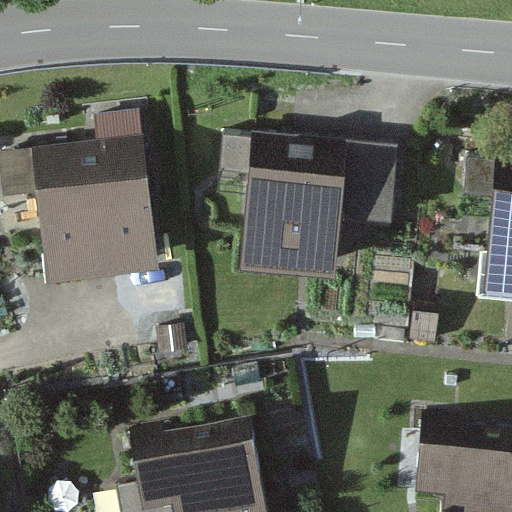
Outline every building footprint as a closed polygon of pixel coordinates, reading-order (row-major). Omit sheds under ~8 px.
[(97,107),(99,129),(145,124),(142,102),(97,107)] [(99,129),(31,138),(47,271),(161,257),(145,124),(99,129)] [(251,163),(252,144),(252,129),(225,128),(223,162),(251,163)] [(349,131),(347,151),(343,202),(393,207),(400,137),(349,131)] [(347,151),(252,144),(251,163),(243,256),(339,263),(343,202),(347,151)] [(495,187),(496,166),(497,152),(468,149),(466,185),(495,187)] [(511,167),(496,166),(495,187),(487,271),(511,272),(511,167)] [(440,307),(415,304),(412,332),(437,335),(440,307)] [(184,319),(157,322),(160,344),(187,341),(184,319)] [(270,511),(254,420),(136,441),(142,476),(117,480),(123,511),(270,511)] [(511,511),(511,429),(423,421),(417,473),(448,476),(444,511),(511,511)]
